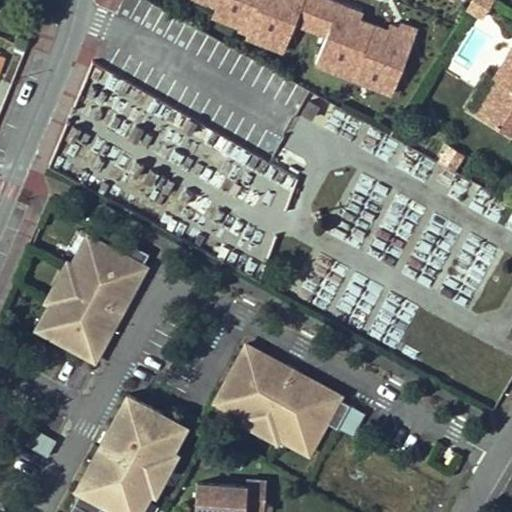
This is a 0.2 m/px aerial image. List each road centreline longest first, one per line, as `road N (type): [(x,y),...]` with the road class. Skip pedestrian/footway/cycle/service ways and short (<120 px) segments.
road 1 (residential): [(490,452),(172,280),(44,511)]
road 2 (unclassified): [(0,188),(74,0)]
